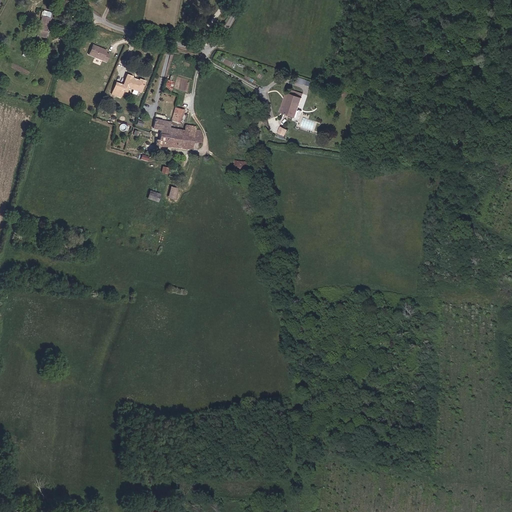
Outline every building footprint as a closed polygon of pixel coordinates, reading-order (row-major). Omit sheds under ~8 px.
[(44,19),(42,19),(38,39),(47,40),(52,15),(45,13),(44,19)] [(107,50),(92,45),(89,55),(107,61),(110,54),(106,53),(107,50)] [(122,84),(116,81),(110,94),(121,99),(125,91),(127,92),(129,88),(140,92),(145,80),(139,78),(138,79),(133,77),(133,76),(127,73),(122,84)] [(167,79),(164,89),(170,91),(173,81),(167,79)] [(300,112),(297,111),(304,94),(292,90),(289,89),(281,113),(283,113),(293,117),(292,120),(291,122),(296,124),(297,122),(300,112)] [(179,120),(185,108),(176,103),(173,118),(179,120)] [(156,136),(154,144),(170,147),(184,150),(185,146),(191,147),(192,140),(194,141),(203,144),(203,134),(201,133),(201,132),(196,130),(196,127),(191,126),(184,124),(183,129),(179,128),(171,126),(172,122),(156,118),(154,127),(160,129),(159,132),(158,137),(156,136)] [(281,126),(278,133),(285,136),(288,129),(281,126)] [(240,140),(230,137),(225,151),(235,154),(235,155),(240,140)] [(250,171),(252,164),(239,160),(237,167),(250,171)] [(174,199),(177,188),(171,186),(168,197),(174,199)] [(158,202),(161,194),(150,190),(148,198),(158,202)]
